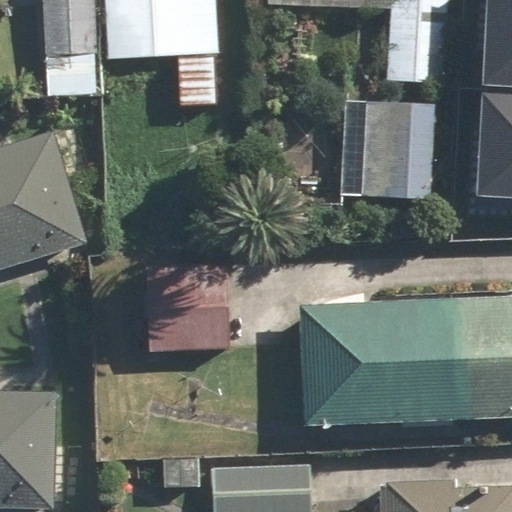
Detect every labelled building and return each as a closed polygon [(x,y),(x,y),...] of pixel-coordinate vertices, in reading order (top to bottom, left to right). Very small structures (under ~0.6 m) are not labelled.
[(38,0),(43,102),(95,100),(90,0),(38,0)] [(213,0),(99,0),(103,65),(172,62),(174,111),(212,109),(209,60),(216,60),(213,0)] [(446,0),(444,0),(388,0),(381,87),(439,92),(446,0)] [(511,0),(487,0),(483,88),(511,88),(511,0)] [(511,97),(481,95),(476,201),(511,203),(511,97)] [(434,111),(361,107),(355,201),(428,206),(434,111)] [(48,138),(0,152),(0,274),(82,251),(48,138)] [(219,268),(139,271),(143,361),(223,357),(219,268)] [(511,300),(293,310),(298,433),(511,423),(511,300)] [(49,511),(53,398),(0,395),(0,511),(49,511)] [(307,511),(306,470),(203,473),(203,511),(307,511)] [(375,511),(511,511),(511,493),(453,495),(453,485),(375,487),(375,511)]
